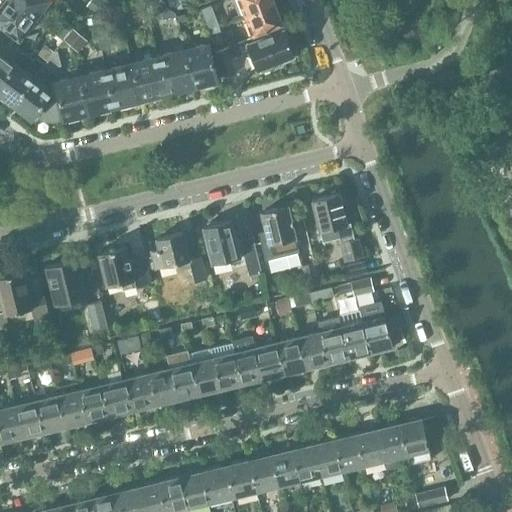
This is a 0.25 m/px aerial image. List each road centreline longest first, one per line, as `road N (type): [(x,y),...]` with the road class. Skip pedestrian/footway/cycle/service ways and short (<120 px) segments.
road 1 (residential): [(447,372),(0,480)]
road 2 (residential): [(0,236),(363,145)]
road 3 (residential): [(345,86),(70,153),(32,153),(0,134)]
road 4 (residential): [(447,372),(363,145)]
road 5 (residential): [(347,93),(439,64),(456,50),(469,0)]
road 6 (residential): [(497,511),(447,372)]
